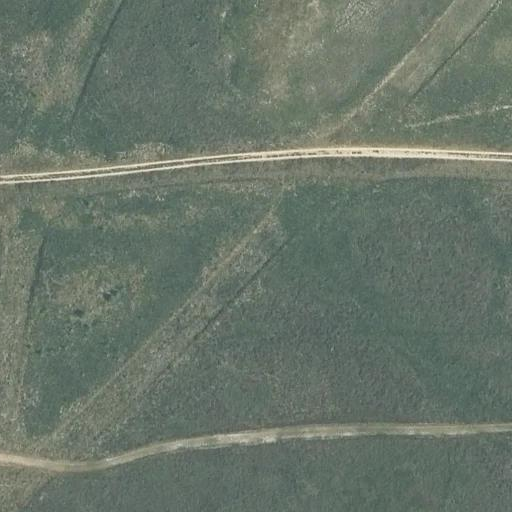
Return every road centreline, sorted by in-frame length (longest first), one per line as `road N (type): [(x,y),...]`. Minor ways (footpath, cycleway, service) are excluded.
road 1 (unknown): [(0,458),(91,470),(177,444),(511,428)]
road 2 (track): [(0,180),(304,153),(511,158)]
